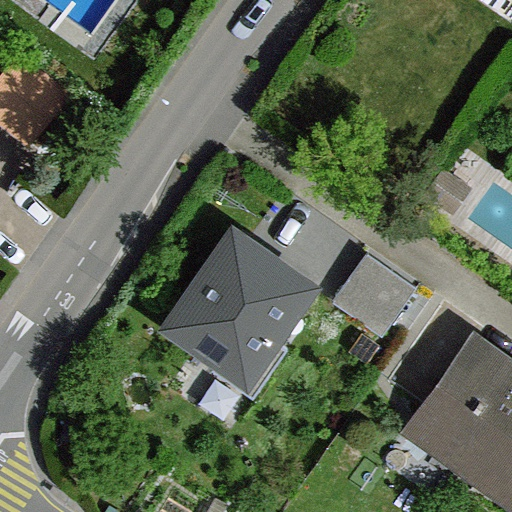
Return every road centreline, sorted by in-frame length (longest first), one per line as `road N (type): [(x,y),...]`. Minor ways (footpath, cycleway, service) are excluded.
road 1 (tertiary): [(0,397),(275,0)]
road 2 (unknown): [(202,105),(313,211),(511,346)]
